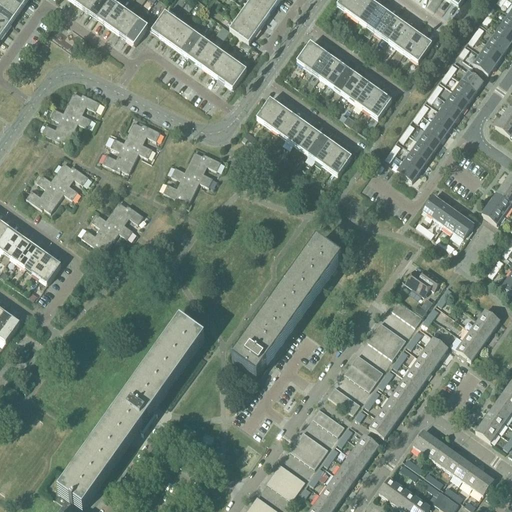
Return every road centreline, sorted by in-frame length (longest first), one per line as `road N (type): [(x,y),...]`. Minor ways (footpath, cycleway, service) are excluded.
road 1 (residential): [(511,473),(440,422),(422,420),(354,511)]
road 2 (residential): [(0,208),(77,263),(42,323),(0,293)]
road 3 (residential): [(134,66),(47,9),(0,69)]
road 4 (residential): [(231,511),(315,392)]
road 5 (tertiary): [(237,115),(224,130),(205,133),(116,92)]
road 6 (residential): [(237,115),(147,52),(134,66)]
